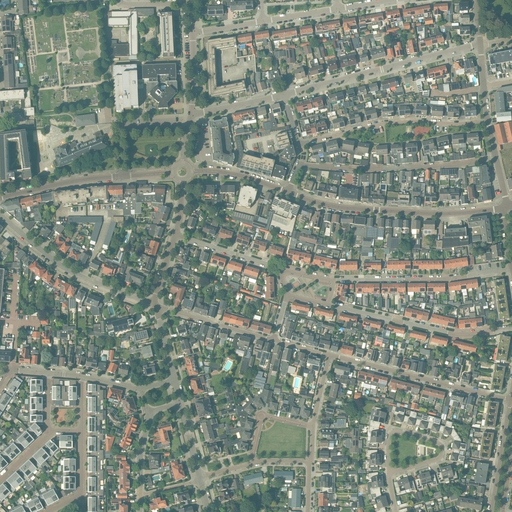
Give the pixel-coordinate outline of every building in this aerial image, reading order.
[(245,3),(245,11),(253,10),(252,2),(249,3),(248,0),(244,0),(245,3)] [(217,4),(215,5),(215,15),(223,15),(223,9),(226,9),(226,2),(222,2),(222,6),(219,6),(217,4)] [(468,11),(468,3),(459,4),(459,5),(457,5),(457,7),(456,7),(456,14),(460,14),(460,11),(468,11)] [(19,7),(19,15),(26,15),(35,14),(35,11),(33,11),(32,6),(19,7)] [(122,12),(108,12),(108,27),(128,26),(128,44),(117,45),(116,41),(107,41),(107,55),(108,55),(108,57),(129,57),(129,56),(138,56),(138,17),(154,17),(154,15),(154,9),(132,9),(132,12),(130,12),(130,11),(128,11),(128,13),(122,13),(122,12)] [(418,18),(416,9),(409,10),(411,16),(414,16),(414,19),(418,18)] [(411,16),(409,10),(403,11),(404,20),(407,19),(407,20),(411,20),(411,16)] [(394,23),(392,13),(390,13),(389,12),(386,12),(387,21),(390,20),(390,23),(394,23)] [(174,36),(173,14),(157,15),(157,17),(159,17),(159,18),(161,18),(163,59),(175,58),(174,36)] [(1,18),(1,21),(2,27),(13,26),(13,21),(15,21),(15,17),(1,18)] [(355,19),(349,20),(350,31),(358,29),(357,24),(355,24),(355,19)] [(13,26),(2,27),(2,33),(8,32),(9,35),(21,34),(20,30),(15,30),(15,32),(13,32),(13,27),(13,26)] [(425,39),(426,47),(432,45),(431,39),(428,39),(427,26),(424,27),(424,33),(425,39)] [(461,26),(452,27),(452,30),(459,30),(460,36),(470,35),(469,28),(462,28),(461,26)] [(443,40),(446,39),(445,35),(442,36),(442,34),(440,33),(439,33),(438,30),(436,30),(436,36),(436,37),(438,44),(444,42),(443,40)] [(256,43),(263,42),(261,33),(255,34),(256,40),(256,43)] [(386,41),(385,37),(385,33),(379,34),(374,35),(372,35),(373,39),(382,38),(382,41),(386,41)] [(244,36),(245,45),(252,44),(251,34),(244,36)] [(372,35),(368,36),(364,37),(366,45),(370,43),(369,40),(373,39),(372,35)] [(244,36),(237,37),(239,46),(245,45),(244,36)] [(217,68),(216,50),(236,47),(236,43),(235,38),(233,39),(233,37),(220,40),(205,42),(206,57),(207,57),(208,61),(206,62),(209,99),(231,95),(244,92),(244,91),(246,90),(245,86),(244,82),(218,87),(217,69),(217,68)] [(358,38),(352,39),(355,51),(355,50),(361,48),(358,38)] [(406,49),(407,54),(410,54),(417,53),(416,48),(415,43),(415,41),(412,41),(412,40),(408,40),(408,42),(408,45),(409,48),(406,49)] [(14,43),(3,44),(3,50),(9,49),(9,52),(15,52),(14,43)] [(403,48),(402,43),(401,43),(396,44),(396,46),(394,46),(395,50),(395,52),(396,57),(403,56),(402,51),(402,48),(403,48)] [(310,46),(303,47),(305,56),(312,54),(310,48),(310,46)] [(376,48),(379,59),(385,57),(383,50),(382,46),(379,47),(376,48)] [(390,48),(390,47),(386,47),(387,51),(386,51),(388,59),(394,58),(393,50),(392,47),(390,48)] [(379,59),(376,48),(369,49),(372,60),(379,59)] [(368,54),(367,50),(362,51),(363,56),(359,57),(361,63),(368,62),(366,55),(368,54)] [(3,55),(4,61),(15,60),(15,57),(17,57),(17,52),(15,52),(9,52),(10,55),(3,55)] [(354,58),(353,54),(346,56),(347,60),(348,64),(348,65),(348,67),(356,65),(355,60),(354,58)] [(346,56),(342,57),(339,57),(340,64),(342,68),(348,67),(348,65),(348,64),(347,60),(346,56)] [(337,62),(336,58),(326,61),(327,65),(328,67),(329,72),(329,71),(332,70),(332,71),(337,70),(335,63),(337,62)] [(15,60),(4,61),(4,69),(17,69),(17,64),(15,64),(15,60)] [(474,68),(471,60),(465,62),(467,69),(464,70),(465,73),(465,75),(471,73),(470,69),(474,68)] [(464,69),(462,69),(460,61),(454,63),(455,66),(454,66),(455,71),(456,74),(459,74),(465,73),(464,70),(464,69)] [(314,64),(317,75),(323,73),(322,66),(319,67),(318,63),(314,64)] [(143,84),(148,84),(148,83),(176,82),(176,79),(176,64),(142,66),(142,80),(143,84)] [(143,89),(143,84),(142,80),(137,80),(137,66),(113,67),(113,77),(114,77),(115,78),(114,80),(115,81),(114,84),(115,85),(114,88),(115,88),(114,91),(116,92),(114,95),(116,96),(114,98),(116,99),(114,102),(116,103),(114,106),(116,106),(116,112),(124,112),(124,110),(131,110),(131,108),(138,108),(138,88),(143,87),(143,88),(143,89)] [(302,69),(302,67),(298,68),(299,70),(294,71),(296,80),(302,79),(302,78),(305,77),(303,69),(302,69)] [(444,79),(444,75),(447,74),(447,75),(449,74),(449,68),(446,69),(445,67),(439,68),(442,79),(444,79)] [(435,81),(442,79),(439,68),(433,70),(435,80),(435,81)] [(17,69),(4,69),(5,78),(16,77),(16,74),(16,72),(18,72),(17,69)] [(435,80),(433,70),(427,71),(429,79),(432,79),(433,81),(435,80)] [(270,80),(266,82),(267,84),(269,89),(274,87),(272,80),(273,79),(272,77),(272,75),(272,71),(268,72),(269,78),(270,80)] [(277,71),(272,71),(272,75),(272,77),(273,79),(272,80),(274,87),(284,83),(282,78),(281,76),(279,77),(278,74),(277,71)] [(255,79),(255,80),(256,82),(256,84),(259,92),(265,90),(264,85),(263,83),(261,83),(260,81),(260,72),(255,72),(255,74),(255,77),(255,79)] [(415,81),(418,93),(422,92),(421,87),(422,87),(421,84),(420,82),(425,81),(423,72),(415,74),(417,80),(417,81),(415,81)] [(248,85),(245,86),(246,90),(246,93),(250,92),(250,93),(251,95),(258,93),(256,88),(255,85),(256,84),(256,82),(255,80),(255,79),(255,77),(255,74),(252,74),(251,81),(253,85),(249,87),(248,85)] [(418,93),(415,81),(412,82),(412,81),(411,75),(403,77),(405,85),(409,84),(410,88),(413,87),(415,93),(418,93)] [(5,78),(5,84),(5,89),(14,89),(13,81),(18,81),(18,77),(16,77),(5,78)] [(286,87),(293,85),(291,78),(287,79),(288,81),(284,82),(286,87)] [(388,81),(390,89),(397,87),(395,80),(388,81)] [(386,90),(390,89),(388,81),(381,83),(382,86),(383,90),(386,90)] [(175,94),(176,94),(177,94),(176,82),(148,83),(148,84),(148,95),(150,95),(150,96),(159,104),(159,103),(160,104),(159,105),(159,109),(168,109),(167,105),(166,103),(167,104),(175,95),(175,94)] [(460,90),(459,83),(450,84),(450,87),(451,87),(452,91),(460,90)] [(378,91),(376,84),(369,86),(370,93),(375,92),(376,95),(378,95),(378,91)] [(369,98),(369,94),(367,95),(365,87),(362,88),(361,86),(357,87),(360,96),(363,95),(364,99),(369,98)] [(404,95),(402,87),(395,89),(397,93),(391,94),(392,97),(404,95)] [(511,93),(511,87),(498,90),(498,94),(494,94),(495,102),(496,108),(505,107),(507,107),(506,103),(511,102),(511,93)] [(21,107),(23,106),(24,109),(24,112),(24,117),(25,117),(35,116),(34,108),(31,108),(30,90),(29,90),(24,91),(0,92),(0,113),(1,114),(0,106),(3,106),(2,101),(20,100),(21,107)] [(355,97),(353,90),(346,92),(348,99),(352,98),(353,103),(358,103),(357,96),(355,97)] [(335,95),(337,102),(344,100),(342,93),(335,95)] [(337,102),(335,95),(328,97),(329,99),(326,100),(327,105),(328,108),(331,107),(330,103),(337,102)] [(318,98),(316,99),(319,111),(327,109),(324,101),(322,102),(321,98),(321,97),(318,98)] [(313,99),(310,100),(313,109),(318,108),(318,111),(319,111),(316,99),(313,100),(313,99)] [(383,107),(382,103),(377,104),(378,106),(379,112),(382,112),(382,118),(388,117),(387,107),(383,108),(383,107)] [(413,109),(413,103),(404,104),(405,116),(410,116),(410,109),(413,109)] [(422,104),(413,103),(413,109),(416,109),(415,116),(421,116),(422,104)] [(282,116),(279,104),(271,106),(273,114),(277,113),(278,117),(282,116)] [(387,107),(388,117),(393,117),(393,111),(396,110),(395,104),(392,105),(387,105),(387,107)] [(405,116),(404,104),(395,104),(396,110),(399,110),(399,116),(405,116)] [(422,104),(421,116),(426,116),(427,110),(430,110),(430,104),(427,104),(427,108),(421,108),(422,104)] [(461,105),(462,111),(464,111),(465,117),(470,117),(470,108),(469,105),(466,105),(466,104),(461,104),(461,105)] [(462,111),(461,105),(457,105),(457,106),(453,106),(453,110),(453,118),(459,118),(459,111),(462,111)] [(379,112),(378,106),(369,108),(372,120),(377,119),(376,113),(379,112)] [(453,118),(453,114),(453,110),(453,106),(448,106),(445,106),(445,112),(448,112),(448,118),(453,118)] [(505,114),(505,107),(496,108),(496,115),(497,122),(511,121),(510,114),(505,114)] [(266,115),(265,108),(257,110),(258,117),(263,115),(264,120),(267,119),(266,115)] [(369,108),(361,110),(362,116),(365,115),(367,121),(372,120),(369,108)] [(254,110),(247,112),(249,121),(256,120),(255,117),(254,110)] [(358,111),(353,112),(353,113),(356,124),(361,123),(360,117),(362,116),(361,110),(358,111)] [(249,121),(247,112),(241,113),(242,119),(243,122),(249,121)] [(242,122),(243,122),(242,119),(241,113),(232,115),(234,127),(238,126),(238,124),(243,123),(242,122)] [(347,114),(344,114),(345,117),(346,120),(349,119),(350,125),(356,124),(353,113),(352,113),(351,113),(349,113),(349,114),(347,114)] [(343,119),(337,120),(339,128),(345,127),(343,121),(346,120),(344,114),(342,115),(343,119)] [(94,115),(75,117),(76,127),(95,125),(94,118),(94,117),(94,116),(94,115)] [(334,130),(339,128),(337,120),(336,116),(331,118),(329,118),(329,124),(332,124),(334,130)] [(233,150),(226,119),(222,120),(211,122),(215,162),(232,166),(232,167),(234,159),(234,154),(232,154),(231,150),(233,150)] [(322,132),(324,131),(324,132),(327,131),(327,130),(326,126),(328,126),(329,126),(327,120),(324,121),(324,120),(319,121),(322,132)] [(270,122),(272,129),(274,129),(276,128),(278,128),(281,128),(283,127),(285,127),(284,123),(277,125),(276,121),(270,122)] [(511,121),(494,126),(499,151),(502,150),(500,145),(511,142),(511,121)] [(272,129),(270,122),(263,123),(264,131),(272,129)] [(309,135),(312,134),(310,126),(309,126),(309,123),(304,125),(304,126),(301,127),(303,133),(306,132),(307,136),(306,136),(307,136),(310,136),(309,135)] [(0,161),(1,183),(15,182),(15,175),(11,175),(11,174),(22,173),(23,180),(32,179),(26,132),(0,134),(0,161)] [(56,167),(59,166),(60,167),(80,159),(79,158),(88,155),(89,155),(108,147),(104,136),(102,137),(100,132),(94,134),(96,139),(82,145),(81,143),(76,144),(75,142),(69,144),(70,144),(68,145),(67,145),(60,148),(53,151),(56,160),(53,161),(56,167)] [(290,132),(275,136),(279,150),(294,146),(290,132)] [(478,134),(472,135),(473,143),(473,147),(481,146),(480,141),(478,141),(478,134)] [(457,136),(458,145),(458,148),(466,148),(465,144),(464,144),(463,136),(457,136)] [(427,141),(428,142),(427,142),(429,150),(430,153),(437,152),(436,147),(435,144),(434,145),(432,139),(427,141)] [(438,147),(436,147),(437,152),(444,150),(444,147),(442,139),(436,140),(438,147)] [(331,143),(334,154),(340,153),(340,147),(338,147),(336,141),(331,143)] [(347,154),(354,155),(355,148),(354,148),(354,143),(349,142),(347,150),(347,154)] [(334,154),(331,143),(325,144),(327,150),(325,151),(327,156),(328,163),(332,163),(330,155),(334,154)] [(354,155),(362,157),(362,156),(364,145),(358,144),(357,148),(355,148),(354,155)] [(316,147),(318,155),(323,154),(324,157),(325,163),(328,163),(327,156),(325,151),(323,151),(322,145),(316,147)] [(396,146),(391,146),(391,151),(389,151),(389,157),(391,157),(394,159),(397,159),(397,157),(397,154),(396,146)] [(281,162),(292,165),(295,160),(294,158),(296,157),(293,147),(288,148),(286,148),(284,150),(281,162)] [(320,162),(318,155),(316,147),(311,148),(313,156),(312,156),(312,157),(312,158),(313,159),(314,159),(315,159),(316,163),(316,164),(319,164),(320,162)] [(243,155),(240,166),(240,169),(271,177),(272,173),(275,162),(274,162),(276,155),(278,154),(277,151),(274,154),(273,156),(267,155),(266,159),(261,158),(261,160),(243,155)] [(287,177),(292,166),(288,165),(287,169),(275,166),(272,178),(283,181),(285,176),(287,177)] [(487,165),(480,166),(481,185),(490,184),(489,176),(489,173),(488,173),(487,165)] [(472,173),(473,174),(474,187),(475,191),(482,191),(482,192),(481,185),(481,186),(479,166),(472,168),(472,173)] [(468,188),(467,188),(467,177),(467,175),(466,173),(466,170),(462,171),(462,170),(459,170),(458,170),(459,179),(463,179),(463,184),(464,189),(468,188)] [(424,197),(424,189),(425,184),(421,184),(416,184),(417,180),(413,180),(413,183),(413,187),(412,202),(411,207),(419,207),(420,197),(424,197)] [(314,183),(307,181),(304,190),(310,192),(311,192),(314,193),(316,184),(313,183),(314,183)] [(317,196),(324,197),(326,189),(325,189),(325,185),(319,184),(318,191),(317,196)] [(491,186),(490,184),(481,185),(482,192),(484,202),(491,201),(489,189),(488,187),(491,186)] [(151,202),(159,203),(163,204),(165,186),(157,186),(155,186),(151,186),(140,186),(141,203),(147,203),(151,203),(151,202)] [(218,207),(218,196),(218,192),(214,192),(214,187),(205,186),(205,196),(214,196),(214,197),(213,197),(211,200),(211,201),(205,201),(205,205),(208,206),(213,207),(218,207)] [(108,187),(92,188),(93,200),(94,200),(105,200),(105,199),(108,199),(108,200),(108,198),(108,187)] [(218,196),(218,207),(221,208),(227,209),(227,206),(222,206),(222,200),(223,200),(223,194),(227,194),(227,187),(221,187),(220,194),(220,196),(218,196)] [(247,188),(241,187),(238,199),(239,199),(237,205),(250,209),(251,205),(252,205),(255,201),(257,191),(250,189),(250,188),(249,188),(249,190),(246,190),(247,188)] [(362,203),(361,204),(368,204),(369,188),(365,187),(364,196),(362,195),(362,191),(360,190),(359,202),(362,203)] [(476,200),(475,191),(474,187),(467,188),(468,188),(469,201),(476,200)] [(77,191),(67,192),(68,205),(71,204),(71,205),(87,203),(91,203),(91,201),(91,200),(93,200),(92,188),(85,188),(86,190),(83,190),(81,189),(79,189),(77,191)] [(359,202),(360,190),(354,190),(350,189),(345,189),(339,188),(339,200),(344,201),(348,201),(353,202),(358,202),(359,202)] [(445,201),(449,201),(449,190),(439,190),(439,201),(445,201)] [(449,190),(449,201),(453,200),(453,201),(459,201),(458,190),(449,190)] [(51,193),(53,201),(54,205),(55,205),(54,204),(57,204),(57,205),(60,204),(60,203),(62,203),(62,206),(65,206),(65,205),(67,205),(68,205),(67,192),(61,193),(61,191),(51,193)] [(398,206),(398,193),(393,193),(393,192),(388,192),(387,200),(387,205),(398,206)] [(409,194),(404,194),(404,199),(403,198),(403,206),(408,207),(408,206),(411,207),(412,192),(409,192),(409,194)] [(45,203),(53,201),(51,193),(37,197),(39,208),(43,207),(43,208),(46,207),(45,203)] [(265,211),(264,215),(268,216),(269,212),(268,211),(270,206),(271,204),(273,200),(272,199),(273,196),(267,193),(265,198),(264,200),(268,202),(266,205),(267,205),(265,211)] [(31,198),(34,213),(35,218),(37,218),(38,223),(42,223),(39,208),(37,197),(31,198)] [(271,206),(271,208),(272,208),(271,211),(272,211),(272,210),(288,216),(287,219),(291,221),(292,216),(295,217),(296,217),(297,216),(298,213),(300,207),(299,207),(296,206),(296,207),(295,207),(293,206),(294,205),(293,205),(293,206),(292,206),(291,205),(291,204),(284,201),(283,202),(282,202),(281,201),(281,200),(280,201),(278,200),(279,199),(277,198),(275,197),(271,206)] [(31,198),(25,199),(27,211),(27,208),(29,207),(31,214),(34,213),(31,198)] [(19,201),(22,218),(23,218),(25,216),(24,216),(25,215),(24,211),(27,211),(25,199),(22,200),(19,201)] [(19,201),(12,202),(16,220),(19,223),(23,222),(22,218),(19,201)] [(0,207),(16,220),(12,202),(2,204),(0,207)] [(159,203),(151,202),(151,203),(151,206),(158,208),(157,212),(160,213),(168,216),(170,209),(163,207),(163,204),(159,203)] [(267,220),(263,219),(259,217),(262,206),(258,205),(253,222),(252,226),(254,226),(257,227),(264,230),(267,220)] [(313,211),(308,209),(305,219),(304,219),(303,221),(307,222),(308,218),(310,219),(313,211)] [(201,212),(199,210),(196,213),(195,212),(193,214),(193,215),(191,218),(190,217),(187,227),(193,229),(196,219),(196,218),(197,218),(199,215),(201,212)] [(323,214),(317,212),(313,227),(320,229),(321,225),(322,218),(323,214)] [(165,222),(168,216),(160,213),(159,217),(155,216),(154,219),(165,222)] [(331,215),(325,214),(324,222),(322,222),(321,232),(324,232),(325,224),(327,224),(327,222),(330,223),(331,215)] [(340,216),(332,215),(330,229),(330,232),(333,233),(333,230),(334,223),(339,224),(340,216)] [(102,217),(86,217),(86,224),(95,224),(90,240),(96,242),(102,223),(102,217)] [(103,245),(108,246),(116,223),(124,223),(123,218),(123,217),(112,217),(103,245)] [(366,239),(368,221),(365,221),(365,219),(355,217),(353,231),(353,235),(356,236),(356,245),(362,245),(362,244),(363,244),(364,239),(366,239)] [(486,220),(486,217),(467,220),(468,229),(479,227),(481,242),(482,245),(491,243),(488,220),(486,220)] [(368,219),(368,221),(366,239),(364,239),(363,244),(362,244),(362,245),(362,248),(365,249),(366,246),(371,247),(371,239),(377,239),(377,237),(378,238),(383,238),(383,228),(384,229),(385,220),(378,219),(378,226),(376,226),(376,225),(373,225),(373,220),(368,219)] [(390,241),(390,249),(400,249),(401,235),(401,233),(402,221),(395,220),(394,228),(398,229),(398,241),(390,241)] [(30,224),(26,228),(29,231),(34,224),(35,221),(29,222),(30,224)] [(211,224),(208,234),(215,236),(218,226),(219,223),(213,221),(211,224)] [(420,222),(412,221),(412,234),(416,235),(416,239),(420,240),(420,235),(419,234),(420,222)] [(60,225),(59,226),(55,231),(55,232),(56,232),(55,232),(57,234),(58,233),(60,235),(61,234),(67,225),(68,224),(68,223),(68,222),(63,222),(61,225),(60,225)] [(202,232),(208,234),(211,224),(208,223),(208,222),(205,222),(202,232)] [(434,222),(424,222),(423,230),(431,230),(431,235),(437,235),(437,230),(434,230),(434,222)] [(46,228),(44,227),(41,231),(42,232),(40,235),(45,239),(47,237),(51,232),(48,230),(49,228),(50,229),(51,227),(50,227),(50,224),(46,224),(46,228)] [(254,226),(252,226),(249,225),(248,224),(247,227),(252,228),(251,231),(255,232),(257,227),(254,226)] [(56,225),(51,232),(47,237),(50,240),(50,239),(55,232),(55,231),(59,226),(56,225)] [(157,225),(150,225),(148,232),(148,233),(149,234),(149,235),(150,235),(150,236),(151,236),(154,237),(160,239),(163,229),(157,227),(157,225)] [(225,239),(228,229),(227,231),(221,230),(219,237),(225,239)] [(234,231),(228,229),(225,239),(231,241),(234,231)] [(300,240),(303,241),(304,242),(307,231),(302,229),(301,231),(299,240),(300,240)] [(442,235),(442,241),(442,250),(468,246),(468,243),(468,242),(468,240),(468,239),(468,238),(468,237),(468,233),(466,233),(466,229),(444,230),(444,235),(442,235)] [(269,231),(265,230),(264,232),(269,234),(268,238),(271,239),(272,236),(273,233),(270,232),(270,231),(269,231)] [(307,231),(304,242),(306,242),(316,244),(317,237),(310,236),(311,232),(307,231)] [(64,253),(65,254),(68,250),(70,247),(67,245),(68,243),(70,240),(74,233),(71,232),(68,238),(66,239),(58,249),(59,249),(62,245),(64,243),(65,243),(63,246),(60,250),(62,252),(64,254),(64,253)] [(251,235),(245,233),(244,237),(242,244),(248,246),(250,239),(251,235)] [(63,235),(61,234),(60,235),(57,238),(58,238),(53,245),(56,247),(56,248),(57,249),(58,249),(66,239),(62,236),(63,235)] [(242,244),(244,237),(238,235),(236,242),(242,244)] [(1,237),(0,238),(0,244),(1,245),(1,246),(0,246),(0,251),(0,252),(1,252),(1,251),(3,252),(3,253),(1,255),(5,258),(6,256),(11,251),(7,248),(8,247),(8,246),(11,244),(6,240),(5,241),(4,241),(3,241),(4,240),(1,237)] [(259,250),(262,240),(256,238),(253,248),(259,250)] [(146,244),(149,245),(148,247),(158,250),(159,246),(158,245),(158,244),(147,240),(146,244)] [(262,240),(259,250),(265,252),(267,244),(268,242),(262,240)] [(420,249),(432,250),(433,250),(436,250),(440,250),(442,250),(442,241),(436,241),(436,248),(420,248),(420,249)] [(285,247),(279,245),(278,248),(276,255),(282,257),(284,250),(285,247)] [(156,255),(158,250),(148,247),(145,246),(143,252),(155,256),(155,255),(156,255)] [(270,253),(276,255),(278,248),(272,246),(270,253)] [(179,254),(187,257),(188,251),(193,252),(194,249),(190,248),(190,249),(189,249),(189,248),(185,247),(184,249),(181,248),(179,254)] [(295,249),(294,249),(295,248),(289,247),(286,259),(289,260),(289,259),(292,259),(292,261),(295,249)] [(80,252),(80,253),(82,254),(78,261),(84,265),(88,257),(89,258),(90,256),(88,253),(81,249),(80,252)] [(295,249),(292,261),(294,261),(295,260),(298,261),(301,250),(295,249)] [(20,268),(20,262),(20,261),(26,255),(21,250),(15,257),(18,260),(17,263),(12,263),(13,268),(20,268)] [(80,252),(76,252),(75,253),(72,251),(69,257),(70,257),(70,258),(72,259),(73,259),(77,261),(80,255),(80,253),(80,252)] [(120,268),(121,266),(122,264),(124,256),(125,253),(120,251),(118,256),(120,257),(118,261),(114,259),(113,260),(114,260),(111,265),(110,270),(110,272),(109,272),(107,275),(113,277),(116,270),(119,271),(120,268)] [(486,253),(485,253),(486,261),(497,260),(497,258),(502,257),(501,251),(486,253)] [(208,255),(202,253),(200,260),(206,262),(208,255)] [(143,263),(152,266),(153,260),(146,257),(146,256),(140,254),(139,257),(141,257),(140,262),(143,263)] [(179,254),(177,260),(180,261),(180,264),(183,265),(184,262),(185,263),(186,260),(187,260),(188,257),(187,257),(179,254)] [(101,267),(105,258),(105,257),(100,255),(98,259),(99,259),(97,262),(93,260),(90,267),(97,271),(99,267),(101,268),(101,267)] [(318,266),(321,255),(320,258),(314,257),(312,265),(315,266),(315,264),(318,265),(318,266)] [(324,266),(326,259),(326,256),(321,255),(318,266),(320,267),(321,266),(324,266)] [(217,265),(219,258),(213,256),(211,262),(217,265)] [(34,261),(29,257),(23,264),(22,265),(22,267),(23,269),(25,269),(25,275),(28,275),(28,268),(34,261)] [(372,257),(372,261),(372,264),(372,269),(377,269),(377,270),(381,270),(381,261),(375,261),(375,257),(372,257)] [(107,259),(105,258),(101,267),(104,268),(102,273),(107,275),(109,272),(110,272),(110,270),(111,265),(106,263),(107,259)] [(219,258),(217,265),(224,267),(226,260),(219,258)] [(233,273),(236,264),(229,261),(227,268),(226,271),(233,273)] [(33,275),(40,266),(35,262),(33,266),(32,265),(29,269),(32,271),(32,272),(31,278),(29,285),(32,286),(34,278),(33,275)] [(141,267),(136,266),(136,268),(136,269),(141,270),(142,269),(150,272),(152,266),(143,263),(142,267),(141,266),(141,267)] [(236,264),(233,273),(234,270),(241,272),(243,266),(236,264)] [(34,280),(35,279),(37,280),(39,280),(41,278),(44,274),(43,274),(46,270),(40,266),(33,275),(34,278),(32,286),(34,280)] [(188,278),(189,274),(190,271),(185,269),(184,269),(180,267),(179,271),(174,269),(171,277),(178,279),(179,275),(188,278)] [(244,277),(249,278),(252,269),(246,267),(244,273),(243,274),(244,277)] [(259,271),(252,269),(249,278),(256,281),(257,277),(259,271)] [(131,284),(131,282),(135,272),(130,270),(129,273),(125,282),(131,284)] [(47,284),(50,286),(53,282),(50,280),(51,280),(50,279),(52,276),(47,272),(42,278),(45,281),(43,283),(46,285),(47,284)] [(135,272),(131,282),(134,283),(135,281),(141,284),(143,278),(134,275),(135,272)] [(223,277),(221,282),(220,285),(225,286),(228,287),(229,285),(225,284),(227,278),(223,277)] [(53,282),(50,286),(53,288),(54,287),(57,288),(57,289),(54,296),(59,298),(59,297),(57,297),(60,289),(64,282),(58,279),(56,284),(53,282)] [(59,297),(59,298),(61,298),(63,298),(63,297),(65,293),(67,290),(69,285),(64,282),(60,289),(57,297),(59,297)] [(177,286),(172,284),(170,289),(171,290),(170,292),(176,293),(176,294),(178,294),(174,306),(177,307),(178,305),(179,305),(180,303),(182,295),(181,295),(183,290),(181,289),(182,287),(177,286)] [(338,285),(336,292),(346,295),(347,287),(338,285)] [(77,289),(71,286),(66,294),(70,296),(68,300),(71,301),(75,294),(74,293),(77,289)] [(86,293),(80,291),(76,298),(80,301),(79,303),(79,306),(82,306),(82,303),(83,302),(85,297),(84,297),(86,293)] [(346,295),(336,292),(334,300),(352,304),(353,302),(353,300),(354,296),(350,295),(349,298),(345,296),(346,295)] [(186,310),(190,296),(190,295),(191,294),(187,293),(186,295),(185,299),(184,299),(181,308),(186,310)] [(506,300),(505,293),(495,295),(493,295),(494,301),(506,300)] [(474,304),(480,303),(483,303),(482,299),(481,294),(479,294),(479,300),(480,300),(480,301),(474,302),(474,304)] [(91,307),(91,305),(95,297),(89,295),(86,303),(87,307),(90,308),(91,307)] [(190,295),(190,296),(186,310),(191,311),(194,302),(195,299),(194,299),(194,297),(190,295)] [(215,297),(212,296),(211,299),(212,299),(211,302),(212,302),(211,306),(208,317),(214,318),(217,308),(218,304),(214,303),(215,297)] [(64,308),(65,308),(65,311),(68,311),(68,302),(64,300),(65,298),(63,297),(63,298),(61,298),(59,298),(59,303),(61,303),(62,303),(62,307),(63,308),(64,308)] [(100,299),(95,297),(91,305),(97,307),(100,299)] [(194,312),(206,316),(208,307),(201,305),(203,299),(198,298),(196,303),(194,312)] [(497,307),(507,306),(506,300),(494,301),(495,308),(497,307)] [(299,313),(301,306),(296,304),(297,303),(293,302),(291,310),(299,312),(299,313)] [(483,307),(483,303),(480,303),(480,305),(481,307),(480,307),(481,313),(478,313),(478,316),(475,316),(476,327),(482,327),(481,319),(481,316),(484,316),(484,312),(483,309),(483,307)] [(301,306),(299,313),(308,315),(309,312),(310,306),(306,305),(306,307),(301,306)] [(324,316),(325,311),(320,310),(320,309),(316,308),(315,314),(324,316)] [(424,310),(423,313),(421,320),(427,322),(429,314),(430,314),(430,311),(424,310)] [(222,321),(229,323),(231,313),(225,311),(222,321)] [(439,312),(436,312),(435,315),(432,315),(430,322),(436,324),(438,316),(439,312)] [(238,315),(231,313),(229,323),(235,324),(238,315)] [(344,321),(347,321),(349,317),(344,316),(344,314),(340,314),(339,319),(338,323),(343,324),(344,321)] [(241,326),(243,320),(244,317),(238,315),(235,324),(241,326)] [(449,319),(447,326),(453,328),(455,320),(455,317),(450,316),(449,319)] [(116,322),(114,317),(105,320),(108,332),(114,331),(114,333),(131,329),(131,326),(134,325),(132,320),(129,321),(129,318),(116,322)] [(353,318),(349,317),(346,329),(350,330),(352,323),(356,324),(357,318),(353,317),(353,318)] [(259,324),(260,321),(254,319),(253,322),(252,322),(251,329),(257,331),(259,324)] [(363,325),(371,327),(372,322),(368,321),(368,320),(364,319),(363,325)] [(250,321),(243,320),(241,326),(248,328),(250,321)] [(181,327),(177,328),(179,338),(188,335),(187,331),(190,330),(189,328),(190,327),(191,323),(192,323),(187,321),(187,323),(184,322),(183,325),(181,325),(181,327)] [(295,324),(288,322),(287,328),(285,328),(282,338),(290,340),(295,324)] [(377,323),(372,322),(371,327),(370,330),(375,332),(376,328),(380,329),(380,328),(381,323),(377,322),(377,323)] [(257,331),(263,332),(265,326),(259,324),(257,331)] [(208,327),(202,325),(200,333),(198,332),(197,336),(198,340),(201,341),(204,334),(205,335),(208,327)] [(381,338),(384,338),(390,340),(388,339),(388,337),(389,337),(389,336),(387,336),(389,331),(395,333),(395,330),(396,328),(391,327),(392,326),(388,325),(386,331),(383,330),(382,335),(381,338)] [(265,326),(263,332),(270,334),(272,328),(265,326)] [(213,349),(214,344),(216,339),(218,330),(218,331),(215,330),(216,329),(209,327),(206,339),(208,339),(206,347),(213,349)] [(396,328),(395,330),(395,333),(393,340),(398,342),(399,337),(403,338),(404,335),(405,329),(401,328),(401,329),(396,328)] [(42,339),(42,344),(44,344),(45,345),(46,345),(47,344),(49,344),(50,337),(52,337),(52,333),(51,333),(52,329),(48,329),(48,333),(42,333),(42,339)] [(304,333),(301,343),(306,344),(309,333),(310,333),(307,332),(308,329),(305,329),(304,333)] [(134,334),(137,344),(141,342),(141,341),(148,339),(146,331),(138,333),(137,330),(125,333),(126,336),(134,334)] [(221,342),(225,342),(226,343),(228,333),(228,331),(220,330),(219,338),(221,338),(221,342)] [(68,335),(68,331),(61,331),(60,331),(59,336),(60,336),(60,339),(68,339),(68,335)] [(301,343),(304,333),(299,332),(299,334),(293,333),(291,340),(301,343)] [(306,344),(311,346),(314,336),(315,334),(310,333),(309,333),(306,344)] [(319,348),(324,349),(325,342),(327,333),(325,333),(324,337),(321,336),(319,348)] [(237,349),(238,346),(240,337),(235,335),(231,348),(237,349)] [(500,335),(499,342),(509,343),(509,341),(508,341),(508,338),(504,337),(504,336),(500,335)] [(248,370),(251,357),(252,349),(253,346),(249,345),(251,339),(240,336),(240,337),(238,346),(248,349),(246,356),(243,357),(239,372),(246,374),(247,370),(248,370)] [(382,345),(381,348),(380,352),(383,353),(380,363),(387,365),(389,355),(392,356),(392,350),(390,350),(390,349),(387,348),(390,340),(384,338),(382,345)] [(448,340),(440,338),(439,344),(438,346),(442,347),(442,345),(446,346),(447,342),(448,342),(448,341),(447,341),(448,340)] [(196,343),(195,339),(187,341),(187,340),(180,342),(183,351),(184,354),(190,352),(189,347),(192,346),(191,344),(196,343)] [(336,339),(335,343),(333,343),(331,351),(336,352),(339,344),(340,340),(336,339)] [(262,354),(263,349),(261,349),(263,343),(257,341),(255,350),(258,351),(258,353),(256,358),(260,359),(262,354)] [(509,343),(499,342),(498,348),(507,350),(508,346),(509,343)] [(271,345),(266,343),(263,351),(261,356),(260,362),(263,363),(265,356),(266,352),(269,353),(271,345)] [(461,343),(460,349),(463,350),(463,352),(467,353),(469,345),(461,343)] [(362,346),(357,345),(356,350),(357,350),(355,357),(362,359),(364,351),(361,350),(362,346)] [(477,347),(469,345),(467,353),(467,351),(475,353),(476,349),(477,348),(476,348),(477,347)] [(153,356),(150,346),(141,348),(144,359),(153,356)] [(282,348),(275,346),(273,354),(276,354),(272,371),(277,373),(281,352),(282,348)] [(375,362),(378,352),(380,352),(381,348),(374,346),(373,350),(372,350),(369,361),(375,362)] [(507,350),(498,348),(496,355),(506,356),(507,354),(507,350)] [(78,354),(76,361),(77,361),(77,365),(83,366),(84,361),(85,357),(81,357),(82,350),(81,349),(79,349),(78,354)] [(291,351),(285,349),(284,353),(283,353),(281,361),(282,361),(281,366),(280,370),(281,370),(280,375),(286,376),(287,373),(288,366),(289,364),(287,364),(287,362),(289,362),(292,351),(291,351)] [(109,367),(108,372),(114,374),(117,367),(118,367),(118,364),(118,363),(118,361),(118,360),(113,359),(114,351),(110,350),(110,351),(110,355),(109,361),(112,361),(112,364),(111,363),(109,367)] [(99,365),(98,370),(105,371),(106,366),(107,360),(109,361),(110,355),(110,351),(109,351),(107,355),(107,357),(102,356),(101,362),(99,362),(99,365)] [(195,356),(193,356),(185,359),(186,364),(197,361),(196,358),(196,356),(198,355),(198,357),(199,356),(202,357),(202,356),(201,352),(195,354),(194,354),(195,356)] [(305,354),(298,353),(297,356),(296,356),(295,360),(296,360),(294,365),(297,366),(298,365),(301,366),(298,376),(303,377),(307,356),(305,355),(305,354)] [(309,355),(307,364),(310,365),(308,374),(310,375),(311,375),(315,357),(309,355)] [(401,356),(398,355),(397,359),(395,358),(393,366),(399,368),(401,360),(400,360),(401,356)] [(417,356),(414,355),(413,359),(410,371),(416,372),(418,365),(414,364),(415,361),(416,361),(417,356)] [(497,361),(496,363),(500,363),(500,362),(500,361),(504,362),(504,361),(504,359),(506,359),(506,356),(504,356),(496,355),(495,361),(497,361)] [(310,375),(313,375),(314,371),(319,372),(320,367),(319,366),(321,358),(320,358),(315,357),(311,375),(310,375)] [(406,360),(403,359),(401,369),(408,370),(410,363),(406,362),(406,360)] [(118,361),(118,363),(120,363),(120,365),(119,364),(119,367),(120,367),(118,375),(124,377),(124,375),(127,375),(128,370),(129,368),(124,367),(125,364),(120,363),(121,360),(118,360),(118,361)] [(437,362),(430,360),(428,368),(432,369),(430,376),(437,378),(439,369),(435,368),(437,362)] [(197,361),(186,364),(188,371),(196,368),(200,367),(199,361),(197,361)] [(462,376),(460,383),(465,385),(468,385),(469,379),(472,379),(473,375),(474,370),(474,369),(475,362),(471,361),(470,369),(471,369),(470,374),(467,374),(467,375),(463,374),(462,376)] [(426,363),(419,362),(418,372),(418,373),(425,375),(426,363)] [(220,364),(211,363),(210,370),(218,371),(220,367),(220,364)] [(155,367),(155,364),(143,367),(143,369),(143,370),(145,377),(146,377),(145,376),(156,374),(154,367),(155,367)] [(452,365),(451,369),(447,368),(445,374),(449,375),(449,377),(457,379),(460,367),(452,365)] [(494,371),(504,373),(504,371),(502,371),(503,368),(503,367),(499,367),(499,366),(495,365),(494,371)] [(288,366),(287,373),(292,374),(295,373),(296,368),(288,366)] [(343,368),(336,366),(334,373),(336,375),(336,378),(340,379),(341,375),(343,368)] [(196,368),(188,371),(187,371),(187,375),(189,374),(189,376),(198,374),(196,368)] [(343,368),(341,375),(340,379),(345,380),(344,384),(347,385),(348,381),(347,380),(348,376),(350,370),(343,368)] [(504,373),(494,371),(492,378),(502,380),(503,376),(504,373)] [(364,380),(366,374),(359,372),(357,378),(357,381),(364,382),(364,380)] [(371,385),(373,375),(366,374),(364,380),(369,381),(368,385),(371,385)] [(378,387),(379,383),(380,377),(373,375),(371,385),(378,387)] [(12,380),(11,380),(9,383),(17,389),(22,381),(25,377),(14,376),(18,377),(15,380),(13,379),(12,380)] [(210,379),(209,376),(190,381),(191,383),(189,384),(191,390),(192,390),(194,394),(202,392),(202,394),(208,393),(209,393),(214,392),(213,388),(205,387),(204,382),(210,379)] [(256,376),(253,387),(263,389),(266,379),(256,376)] [(41,378),(25,377),(22,381),(25,377),(30,377),(30,381),(31,381),(31,387),(42,387),(42,381),(36,381),(36,378),(41,378)] [(502,380),(492,378),(491,384),(501,386),(502,384),(502,380)] [(53,388),(53,394),(64,394),(64,385),(59,385),(59,380),(51,379),(53,379),(53,388)] [(69,385),(64,385),(64,394),(76,394),(76,388),(76,381),(78,381),(69,380),(69,385)] [(397,388),(398,382),(391,380),(390,386),(392,387),(391,390),(396,391),(397,388)] [(403,392),(405,384),(398,382),(397,388),(396,391),(403,392)] [(17,389),(9,383),(7,387),(7,388),(9,390),(7,392),(13,396),(16,398),(18,395),(15,393),(17,389)] [(89,392),(91,392),(91,395),(103,395),(103,390),(100,390),(100,386),(101,386),(86,383),(88,383),(88,391),(89,391),(89,392)] [(344,384),(340,383),(339,386),(332,384),(330,391),(337,392),(340,393),(341,386),(346,387),(347,385),(344,384)] [(404,390),(411,392),(413,385),(405,384),(403,392),(403,393),(404,390)] [(413,385),(411,392),(410,394),(413,395),(414,392),(418,393),(420,387),(413,385)] [(31,393),(30,393),(30,396),(36,396),(36,393),(42,393),(42,387),(31,387),(31,393)] [(422,397),(428,399),(431,390),(423,388),(422,394),(423,395),(422,397)] [(114,399),(116,390),(110,389),(108,398),(114,399)] [(261,394),(252,399),(256,407),(257,408),(258,408),(262,406),(261,406),(262,405),(261,403),(263,402),(266,403),(269,391),(263,389),(261,395),(261,394)] [(116,390),(114,399),(120,401),(121,395),(122,395),(123,392),(122,392),(116,390)] [(436,398),(438,392),(431,390),(428,399),(433,400),(434,397),(436,398)] [(269,391),(266,403),(269,404),(268,407),(270,408),(270,409),(271,410),(274,411),(275,411),(276,411),(277,402),(274,401),(272,398),(271,398),(273,392),(269,391)] [(330,391),(327,404),(335,405),(340,405),(340,406),(342,406),(342,403),(336,401),(336,399),(335,398),(336,395),(341,396),(342,393),(340,393),(337,392),(330,391)] [(7,392),(6,395),(3,393),(2,395),(2,394),(0,396),(0,398),(8,403),(11,399),(14,401),(16,398),(13,396),(7,392)] [(445,394),(438,392),(436,398),(443,400),(445,394)] [(446,415),(450,400),(453,401),(452,406),(455,407),(458,394),(452,392),(451,398),(447,397),(442,414),(446,415)] [(277,402),(276,411),(276,409),(281,410),(280,412),(282,412),(281,413),(285,414),(285,413),(286,413),(288,405),(285,404),(283,401),(282,401),(284,394),(279,393),(277,402)] [(64,401),(64,394),(53,394),(53,400),(53,406),(59,406),(59,401),(64,401)] [(76,400),(76,394),(64,394),(64,401),(69,401),(69,406),(76,406),(76,400)] [(464,395),(458,394),(455,407),(457,408),(458,404),(457,403),(457,402),(462,403),(464,395)] [(89,400),(88,400),(88,405),(100,405),(100,400),(103,400),(103,398),(103,395),(91,395),(91,398),(89,398),(89,400)] [(30,399),(28,399),(28,405),(42,405),(42,399),(36,399),(36,396),(30,396),(30,399)] [(198,410),(212,406),(210,400),(211,399),(210,396),(209,396),(205,397),(206,401),(196,403),(198,410)] [(242,407),(235,406),(237,411),(237,412),(247,414),(248,413),(249,415),(250,414),(251,414),(253,412),(253,411),(254,410),(252,409),(254,408),(256,407),(252,399),(250,396),(247,398),(249,401),(242,407)] [(288,405),(286,413),(287,412),(292,413),(291,414),(292,415),(296,416),(297,416),(299,407),(296,406),(294,404),(293,403),(294,397),(290,396),(288,405)] [(473,415),(473,412),(472,411),(475,398),(468,396),(466,404),(469,405),(468,412),(470,413),(469,417),(472,418),(473,415)] [(122,400),(125,408),(134,405),(132,399),(129,400),(129,398),(122,400)] [(299,407),(297,416),(298,414),(302,415),(302,417),(303,417),(303,418),(307,419),(307,418),(308,418),(310,410),(306,409),(305,406),(303,406),(305,399),(301,398),(299,407)] [(233,410),(225,412),(225,414),(237,411),(235,406),(234,401),(231,402),(233,410)] [(487,408),(497,410),(498,404),(498,403),(488,402),(487,408)] [(28,411),(30,411),(30,414),(36,414),(36,411),(42,411),(42,405),(28,405),(28,411)] [(88,412),(91,412),(91,415),(103,415),(103,411),(103,410),(100,410),(100,405),(88,405),(88,411),(89,411),(88,412)] [(136,410),(134,405),(125,408),(127,415),(134,413),(133,411),(136,410)] [(340,405),(335,405),(335,407),(330,406),(327,406),(325,412),(333,414),(334,411),(342,413),(346,413),(347,410),(339,408),(340,405)] [(212,406),(198,410),(199,417),(214,413),(212,406)] [(376,412),(374,416),(384,419),(386,414),(380,413),(381,409),(375,407),(374,411),(376,412)] [(407,423),(409,417),(404,416),(405,410),(396,407),(394,414),(397,415),(395,421),(396,422),(400,423),(402,423),(402,422),(407,423)] [(415,419),(417,413),(411,411),(409,417),(407,423),(407,424),(408,425),(412,426),(413,426),(414,426),(416,426),(419,426),(421,420),(415,419)] [(23,414),(23,417),(28,417),(28,423),(42,423),(42,416),(36,416),(36,414),(30,414),(23,414)] [(117,421),(118,419),(115,420),(113,417),(111,414),(110,414),(108,416),(111,420),(113,421),(117,423),(116,423),(120,424),(120,422),(117,421)] [(88,420),(88,425),(100,425),(100,420),(103,420),(103,415),(91,415),(91,418),(88,418),(88,420)] [(246,420),(246,417),(238,415),(241,427),(251,429),(251,428),(252,429),(253,425),(252,425),(253,424),(251,423),(251,421),(250,421),(246,420)] [(419,426),(419,428),(420,428),(420,429),(424,430),(424,429),(425,429),(426,428),(431,430),(433,424),(434,418),(429,416),(422,415),(421,420),(419,426)] [(379,428),(378,428),(379,423),(383,424),(383,423),(384,423),(385,419),(384,419),(374,416),(374,420),(370,420),(369,426),(379,428)] [(131,418),(128,425),(136,429),(138,423),(136,423),(137,420),(131,418)] [(434,418),(433,424),(431,430),(431,431),(432,431),(432,432),(436,433),(436,432),(437,433),(438,431),(443,433),(445,427),(439,425),(441,420),(434,418)] [(346,428),(346,419),(337,420),(337,423),(332,423),(332,424),(329,424),(329,422),(321,422),(321,428),(337,429),(346,428)] [(210,421),(205,422),(205,424),(201,425),(203,433),(212,430),(211,425),(215,424),(214,420),(210,421)] [(495,422),(485,420),(484,427),(494,429),(495,422)] [(448,436),(449,436),(449,435),(451,436),(452,438),(458,435),(456,433),(454,429),(451,429),(453,423),(446,421),(445,427),(443,433),(443,434),(444,435),(448,436)] [(31,428),(30,427),(27,429),(32,434),(34,432),(38,436),(42,433),(43,432),(40,430),(35,424),(31,428)] [(88,432),(91,432),(91,435),(103,435),(103,431),(103,430),(100,430),(100,425),(88,425),(88,431),(88,432)] [(136,429),(128,425),(127,425),(126,428),(125,428),(123,432),(120,430),(130,434),(131,432),(134,433),(136,429)] [(155,433),(154,435),(155,437),(160,436),(165,434),(165,433),(167,433),(166,431),(172,430),(171,425),(158,428),(159,432),(155,433)] [(379,428),(369,426),(368,433),(371,434),(371,438),(381,438),(381,437),(382,438),(382,434),(382,433),(378,433),(378,428),(379,428)] [(241,427),(230,430),(231,435),(239,433),(240,438),(249,440),(249,439),(250,436),(250,435),(250,434),(248,434),(249,429),(251,430),(251,429),(241,427)] [(479,430),(471,428),(470,437),(472,437),(473,434),(473,432),(479,433),(479,430)] [(24,430),(20,434),(29,444),(34,440),(29,436),(32,434),(27,429),(25,431),(24,430)] [(120,439),(122,439),(123,440),(131,443),(133,438),(129,436),(130,434),(119,430),(118,434),(121,435),(120,439)] [(212,430),(203,433),(205,441),(210,440),(210,441),(214,440),(212,430)] [(333,431),(321,431),(320,437),(324,437),(327,437),(327,440),(337,440),(337,435),(333,435),(333,431)] [(482,439),(492,441),(493,434),(483,432),(482,439)] [(157,439),(153,440),(154,444),(154,446),(153,446),(154,450),(159,449),(158,445),(162,444),(162,445),(164,444),(165,447),(169,446),(169,443),(167,433),(165,433),(165,434),(160,436),(160,438),(157,439)] [(18,446),(19,446),(21,444),(25,448),(29,444),(25,440),(20,434),(16,438),(12,435),(10,437),(14,441),(18,446)] [(88,440),(88,445),(100,445),(100,440),(103,440),(103,435),(91,435),(91,438),(88,438),(88,440)] [(453,449),(460,450),(465,451),(466,451),(467,444),(461,444),(461,441),(458,435),(452,438),(454,441),(454,442),(453,442),(453,444),(452,444),(452,447),(452,449),(453,449)] [(60,443),(57,443),(57,448),(60,451),(60,450),(66,450),(66,437),(60,437),(60,443)] [(72,443),(72,437),(66,437),(66,450),(66,448),(72,448),(72,452),(75,452),(75,449),(75,443),(72,443)] [(122,439),(120,439),(119,438),(116,446),(126,449),(127,447),(129,447),(131,443),(123,440),(122,439)] [(240,438),(228,442),(229,446),(237,444),(239,449),(240,449),(240,450),(244,451),(246,451),(246,450),(247,450),(248,446),(247,446),(248,445),(246,445),(247,440),(249,440),(240,438)] [(381,438),(371,438),(371,441),(368,442),(367,447),(377,448),(377,443),(381,444),(381,443),(381,439),(381,438)] [(352,443),(345,443),(345,448),(355,448),(358,448),(358,439),(352,439),(352,443)] [(13,445),(9,448),(16,456),(21,452),(16,448),(19,446),(18,446),(14,441),(12,444),(13,445)] [(46,445),(50,450),(48,452),(52,456),(55,454),(54,453),(58,449),(60,451),(57,448),(53,444),(53,443),(51,441),(50,442),(46,445)] [(219,447),(218,444),(207,446),(209,453),(211,453),(211,454),(218,452),(218,453),(221,453),(219,447)] [(88,452),(91,452),(91,455),(103,455),(103,451),(103,450),(100,450),(100,445),(88,445),(88,451),(88,452)] [(3,450),(4,451),(1,453),(6,458),(8,456),(12,460),(16,456),(9,448),(7,446),(3,450)] [(46,454),(42,449),(37,453),(47,463),(45,461),(49,457),(50,458),(52,456),(48,452),(46,454)] [(450,460),(450,461),(457,462),(464,463),(465,457),(459,456),(460,450),(453,449),(453,455),(451,454),(451,456),(450,456),(450,460)] [(370,461),(380,460),(381,460),(381,456),(380,456),(380,455),(377,455),(376,451),(377,451),(377,450),(367,451),(367,456),(370,457),(370,461)] [(336,451),(328,451),(320,451),(320,459),(328,459),(328,456),(336,456),(336,451)] [(490,453),(480,451),(479,458),(489,459),(490,453)] [(43,472),(45,469),(43,467),(47,463),(37,453),(33,457),(37,462),(35,464),(39,468),(43,472)] [(88,460),(88,465),(100,465),(100,460),(103,460),(103,455),(91,455),(91,458),(88,458),(88,460)] [(120,462),(120,470),(129,470),(129,466),(128,465),(127,465),(127,462),(125,462),(125,460),(125,461),(125,456),(116,456),(116,460),(116,462),(120,462)] [(64,466),(61,466),(75,466),(75,460),(69,460),(69,457),(61,457),(61,460),(64,460),(64,466)] [(370,461),(370,464),(367,465),(367,471),(378,471),(378,470),(377,470),(377,466),(381,466),(381,465),(381,461),(380,461),(380,460),(370,461)] [(33,466),(29,461),(24,465),(34,475),(32,473),(36,469),(37,470),(39,468),(35,464),(33,466)] [(178,466),(177,461),(171,463),(176,480),(181,478),(182,478),(182,479),(183,479),(184,479),(184,478),(184,477),(181,466),(178,466)] [(162,465),(162,462),(149,462),(149,468),(158,468),(158,473),(163,472),(169,470),(169,467),(162,468),(162,465)] [(334,463),(328,463),(328,464),(320,464),(319,471),(328,471),(328,466),(336,466),(336,469),(333,469),(333,472),(335,472),(338,472),(339,469),(341,469),(341,463),(334,463)] [(477,470),(487,472),(488,465),(475,463),(474,470),(477,470)] [(22,476),(26,480),(28,483),(31,480),(30,479),(34,475),(24,465),(20,469),(24,474),(22,476)] [(88,472),(91,472),(91,475),(103,475),(103,472),(103,470),(100,470),(100,465),(88,465),(88,471),(88,472)] [(58,466),(58,469),(61,469),(61,472),(63,472),(63,475),(69,475),(69,472),(75,472),(75,466),(61,466),(59,466),(58,466)] [(448,478),(453,477),(453,478),(457,477),(455,471),(452,472),(450,467),(449,466),(445,467),(446,468),(445,468),(448,478)] [(448,478),(445,468),(444,468),(440,469),(441,469),(440,469),(441,473),(437,474),(436,474),(439,484),(444,482),(445,482),(449,481),(448,478)] [(487,472),(477,470),(474,470),(474,472),(476,473),(476,476),(486,478),(487,472)] [(274,480),(283,480),(283,472),(274,472),(274,480)] [(283,472),(283,480),(293,480),(293,472),(283,472)] [(426,484),(430,483),(432,486),(437,484),(434,474),(434,475),(430,476),(429,473),(428,473),(428,472),(424,473),(424,474),(426,484)] [(20,478),(16,473),(11,477),(19,485),(21,487),(25,483),(24,482),(26,480),(22,476),(20,478)] [(252,475),(254,483),(263,481),(263,478),(261,473),(252,475)] [(319,483),(329,483),(329,479),(332,478),(333,473),(323,473),(323,478),(319,478),(319,483)] [(372,484),(382,482),(383,482),(382,478),(381,477),(378,477),(377,473),(378,473),(368,474),(368,479),(371,480),(372,484)] [(426,484),(424,474),(423,474),(419,475),(419,476),(420,479),(415,481),(415,480),(418,490),(423,488),(423,485),(426,484)] [(63,478),(61,478),(61,484),(75,484),(75,478),(69,478),(69,475),(63,475),(63,478)] [(89,480),(88,480),(88,485),(100,485),(100,480),(103,480),(103,479),(103,475),(91,475),(91,478),(89,478),(89,480)] [(254,483),(252,475),(243,477),(245,485),(254,483)] [(486,478),(476,476),(475,482),(472,482),(471,485),(478,486),(478,483),(485,484),(486,478)] [(7,481),(11,486),(9,488),(13,492),(16,490),(15,489),(19,485),(11,477),(7,481)] [(405,490),(409,489),(410,492),(416,490),(413,481),(408,483),(407,479),(407,478),(403,480),(405,490)] [(403,480),(402,481),(402,480),(398,481),(398,482),(397,482),(399,487),(395,488),(397,495),(401,493),(400,492),(405,490),(403,480)] [(228,486),(227,482),(217,485),(217,486),(215,487),(216,492),(225,490),(226,492),(229,491),(228,487),(229,486),(228,486)] [(370,495),(380,493),(379,488),(383,487),(383,483),(382,483),(382,482),(372,484),(372,487),(370,489),(370,495)] [(329,483),(319,483),(319,488),(323,488),(323,493),(322,493),(332,493),(332,488),(329,487),(329,483)] [(64,490),(60,492),(63,497),(72,493),(72,490),(75,490),(75,484),(61,484),(64,484),(64,490)] [(7,490),(3,485),(0,487),(0,490),(6,497),(10,493),(11,494),(13,492),(9,488),(7,490)] [(103,490),(100,490),(100,485),(88,485),(88,491),(89,491),(89,492),(91,492),(91,495),(103,495),(103,492),(103,490)] [(129,489),(129,485),(125,485),(120,485),(120,490),(116,490),(116,495),(117,495),(117,498),(120,498),(127,498),(127,494),(126,494),(126,493),(127,493),(127,490),(128,490),(129,489)] [(47,490),(47,491),(53,503),(58,500),(55,495),(58,493),(55,488),(52,489),(53,491),(48,493),(47,490)] [(292,489),(292,499),(300,499),(300,489),(292,489)] [(41,493),(42,495),(39,496),(42,502),(45,500),(48,506),(53,503),(47,491),(41,493)] [(235,494),(234,491),(229,492),(219,494),(220,497),(219,497),(221,501),(222,501),(222,502),(227,500),(227,499),(230,498),(230,495),(235,494)] [(188,493),(188,492),(177,494),(178,498),(175,499),(176,503),(179,502),(180,503),(185,502),(182,504),(183,505),(191,504),(190,500),(189,500),(189,499),(190,499),(189,497),(190,496),(190,495),(190,494),(189,493),(188,493)] [(386,502),(386,501),(385,497),(381,498),(380,493),(370,495),(372,501),(375,501),(376,504),(386,502)] [(89,500),(88,500),(88,505),(100,505),(100,500),(103,500),(103,495),(91,495),(91,498),(89,498),(89,500)] [(37,498),(36,496),(31,499),(37,511),(43,508),(40,503),(42,502),(39,496),(37,498)] [(476,496),(474,496),(473,496),(473,498),(468,497),(468,499),(467,508),(473,509),(475,501),(476,496)] [(456,506),(467,508),(468,499),(458,497),(456,506)] [(161,498),(156,499),(159,509),(167,507),(165,500),(161,501),(161,498)] [(292,506),(292,508),(295,508),(300,508),(300,499),(292,499),(288,498),(288,503),(289,504),(289,506),(292,506)] [(27,504),(27,503),(24,505),(27,510),(29,508),(31,511),(36,511),(37,511),(31,499),(32,502),(27,504)] [(159,509),(156,499),(152,500),(153,503),(149,504),(151,511),(159,509)] [(475,501),(473,509),(480,510),(482,500),(479,499),(479,501),(475,501)] [(116,504),(116,511),(124,511),(127,511),(128,505),(124,505),(123,504),(122,505),(121,505),(121,500),(111,500),(111,504),(116,504)] [(376,504),(377,508),(375,510),(375,511),(385,511),(386,511),(385,511),(384,508),(388,507),(387,506),(388,506),(387,502),(386,502),(376,504)]
